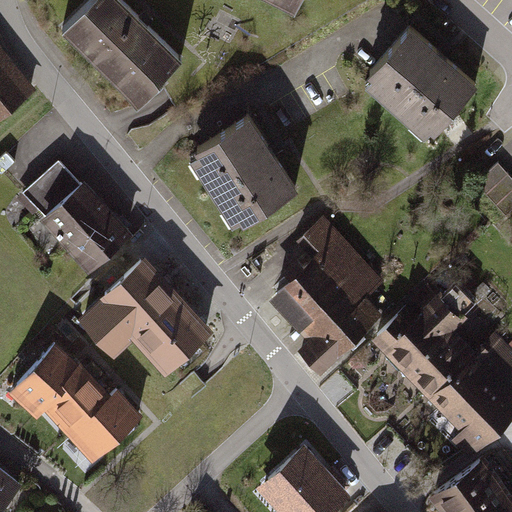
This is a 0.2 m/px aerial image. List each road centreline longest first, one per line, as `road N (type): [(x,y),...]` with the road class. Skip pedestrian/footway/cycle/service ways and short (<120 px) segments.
road 1 (residential): [(2,0),(54,87),(304,385)]
road 2 (residential): [(304,385),(166,511)]
road 3 (residential): [(304,385),(405,511)]
